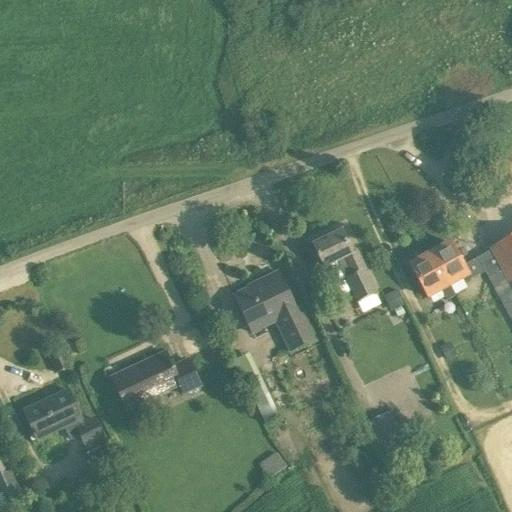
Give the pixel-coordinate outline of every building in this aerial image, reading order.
[(323,268),(337,261),(356,302),(377,293),(357,250),(350,254),(340,233),(312,246),(323,268)] [(487,279),(511,324),(511,236),(489,250),(490,251),(501,271),(487,279)] [(449,243),(430,254),(448,287),(448,286),(462,279),(465,283),(484,273),(487,279),(501,271),(490,251),(462,267),(449,243)] [(427,298),(440,291),(446,302),(454,297),(448,286),(448,287),(430,254),(409,266),(427,298)] [(278,274),(261,282),(262,284),(233,298),(251,334),(252,334),(249,326),(272,315),(290,353),(314,341),(299,309),(295,310),(278,274)] [(396,290),(382,297),(387,307),(390,312),(404,305),(396,290)] [(441,348),(448,362),(456,358),(450,344),(441,348)] [(55,374),(69,368),(59,349),(46,354),(55,374)] [(183,395),(199,387),(187,361),(171,368),(165,354),(110,379),(126,412),(179,387),(183,395)] [(267,393),(249,354),(241,358),(232,362),(251,401),(267,393)] [(36,442),(65,428),(71,441),(79,438),(83,446),(81,447),(92,472),(115,462),(94,417),(82,423),(67,392),(23,413),(36,442)] [(252,403),(263,426),(275,420),(263,397),(252,403)] [(365,418),(377,445),(404,434),(392,406),(365,418)] [(0,501),(20,493),(12,476),(0,449),(0,501)] [(268,480),(286,467),(276,452),(258,465),(268,480)]
